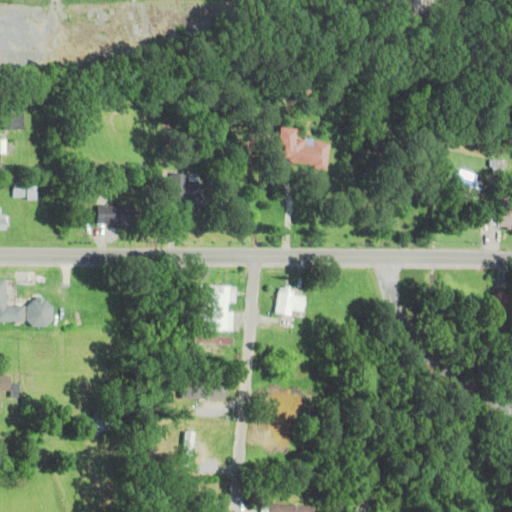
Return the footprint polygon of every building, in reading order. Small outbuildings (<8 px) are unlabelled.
[(19,114),(0,114),(0,130),(19,130),(19,114)] [(272,162),(324,167),(326,143),(293,140),(293,129),(275,127),(272,162)] [(504,161),(490,161),(490,174),(504,174),(504,161)] [(482,179),(458,172),(451,191),(476,199),(482,179)] [(195,174),(167,174),(167,207),(195,207),(195,174)] [(10,198),(30,198),(30,183),(19,183),(19,181),(10,181),(10,198)] [(494,227),(511,226),(511,199),(494,200),(494,227)] [(129,207),(93,207),(93,226),(129,226),(129,207)] [(0,321),(19,322),(19,305),(0,305),(0,279),(0,278),(0,321)] [(232,286),(193,286),(193,330),(230,330),(230,311),(224,311),(224,303),(232,303),(232,286)] [(302,292),(274,291),(273,316),(289,316),(290,312),(301,312),(302,292)] [(511,316),(511,291),(491,291),(491,316),(511,316)] [(182,397),(217,401),(218,391),(183,387),(182,397)] [(194,460),(196,444),(178,442),(176,458),(194,460)] [(206,491),(175,491),(175,507),(206,507),(206,491)] [(265,511),(308,511),(309,507),(266,503),(265,511)]
